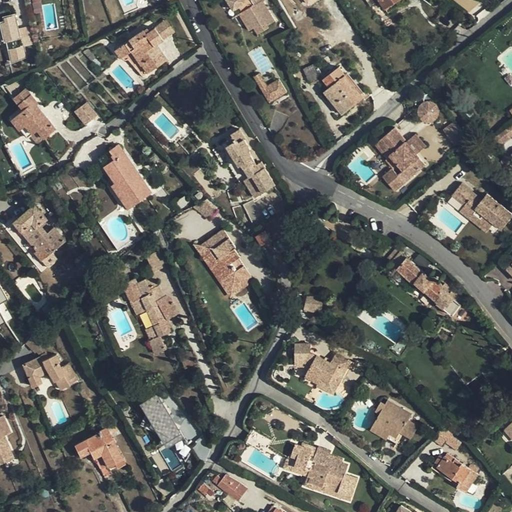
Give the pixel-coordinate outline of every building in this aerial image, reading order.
[(229,0),(235,9),(239,6),(242,11),(240,13),(250,29),(254,27),(258,33),(269,27),(268,25),(275,21),(263,0),(261,0),(256,3),(254,0),(229,0)] [(381,0),(389,12),(406,0),(381,0)] [(34,40),(31,23),(18,25),(15,8),(0,11),(0,19),(4,39),(6,39),(11,61),(25,54),(22,42),(34,40)] [(154,44),(156,43),(162,38),(155,27),(150,31),(146,33),(143,30),(130,38),(130,39),(116,48),(122,58),(123,59),(126,59),(127,59),(142,76),(166,60),(159,47),(157,49),(154,44)] [(101,69),(104,66),(89,49),(85,52),(101,69)] [(347,57),(337,64),(339,66),(346,74),(355,67),(347,57)] [(323,70),(327,76),(339,66),(337,64),(335,61),(323,70)] [(324,77),(318,66),(307,72),(313,82),(324,77)] [(346,74),(339,66),(327,76),(324,78),(331,86),(325,91),(336,105),(337,107),(342,103),(347,109),(363,96),(346,74)] [(270,101),(279,96),(274,87),(278,85),(275,81),(268,85),(261,72),(254,76),(270,101)] [(274,87),(279,96),(287,91),(279,78),(275,81),(278,85),(274,87)] [(14,96),(19,103),(30,94),(24,88),(14,96)] [(332,108),(336,105),(325,91),(321,94),(332,108)] [(55,129),(47,118),(43,121),(37,114),(41,111),(36,105),(37,103),(30,94),(19,103),(23,108),(11,118),(20,129),(21,129),(28,137),(37,129),(44,138),(55,129)] [(414,111),(428,125),(441,112),(427,98),(414,111)] [(98,115),(88,102),(76,112),(86,125),(98,115)] [(343,113),(347,109),(342,103),(337,107),(343,113)] [(47,118),(41,111),(37,114),(43,121),(47,118)] [(493,136),(491,137),(484,143),(488,147),(491,145),(493,148),(498,144),(500,146),(511,136),(511,135),(510,132),(511,130),(511,124),(511,123),(504,128),(493,136)] [(228,145),(235,157),(241,164),(244,162),(247,166),(252,174),(245,178),(256,196),(275,185),(264,167),(261,169),(257,163),(252,154),(253,153),(251,149),(244,138),(245,136),(240,128),(231,133),(235,140),(228,145)] [(396,129),(381,142),(392,155),(391,156),(405,172),(411,179),(426,166),(416,155),(406,144),(408,143),(396,129)] [(408,143),(406,144),(416,155),(426,146),(417,135),(408,143)] [(391,156),(392,155),(381,142),(377,145),(389,158),(391,156)] [(149,193),(117,145),(99,157),(115,181),(111,185),(127,208),(149,193)] [(233,159),(235,157),(228,145),(225,147),(233,159)] [(504,154),(501,160),(503,165),(504,167),(511,167),(511,165),(511,156),(511,154),(504,154)] [(262,160),(257,163),(261,169),(264,167),(266,165),(262,160)] [(396,192),(411,179),(405,172),(397,178),(392,171),(384,178),(396,192)] [(466,182),(458,192),(470,202),(468,204),(475,210),(471,216),(490,231),(498,221),(506,228),(511,220),(511,209),(497,197),(493,203),(486,198),(466,182)] [(491,192),(486,198),(493,203),(497,197),(491,192)] [(212,201),(208,198),(202,201),(198,203),(193,206),(208,218),(218,206),(212,201)] [(41,225),(47,219),(48,219),(35,204),(20,216),(23,220),(20,222),(24,227),(22,229),(38,248),(36,250),(43,259),(66,241),(55,227),(48,232),(44,228),(41,225)] [(475,210),(468,204),(464,210),(471,216),(475,210)] [(14,220),(22,229),(24,227),(20,222),(23,220),(20,216),(14,220)] [(50,223),(47,219),(41,225),(44,228),(50,223)] [(224,228),(201,243),(233,289),(252,276),(239,257),(240,256),(234,248),(236,246),(224,228)] [(268,232),(259,237),(265,247),(274,241),(268,232)] [(255,280),(252,276),(233,289),(201,243),(193,243),(230,297),(255,280)] [(389,256),(392,260),(401,250),(397,247),(389,256)] [(146,257),(152,271),(153,273),(154,272),(168,266),(161,250),(146,257)] [(401,250),(392,260),(391,262),(399,269),(399,268),(416,283),(417,281),(437,299),(446,289),(442,286),(444,283),(431,272),(429,275),(409,256),(401,250)] [(327,281),(308,269),(298,305),(315,312),(318,308),(323,310),(325,294),(316,291),(319,284),(326,286),(327,281)] [(158,281),(154,272),(153,273),(152,271),(145,274),(146,277),(137,281),(144,297),(132,302),(138,314),(147,309),(154,325),(147,329),(151,338),(149,339),(155,353),(167,348),(161,335),(172,331),(171,327),(173,326),(169,319),(180,313),(171,296),(164,293),(160,285),(162,284),(160,281),(158,281)] [(123,283),(132,302),(144,297),(137,281),(135,278),(123,283)] [(0,324),(12,319),(4,301),(6,300),(0,286),(0,324)] [(376,301),(363,319),(372,324),(381,313),(384,308),(376,301)] [(445,317),(434,311),(424,329),(435,335),(445,317)] [(37,331),(31,338),(27,342),(36,352),(37,351),(41,355),(43,360),(50,356),(46,350),(43,345),(47,341),(37,331)] [(294,346),(295,365),(303,365),(309,368),(304,375),(319,383),(322,379),(328,383),(330,379),(337,383),(349,364),(335,356),(331,362),(330,365),(326,363),(310,354),(311,346),(294,346)] [(180,355),(185,368),(197,363),(191,350),(180,355)] [(43,360),(41,355),(24,363),(35,386),(43,382),(40,375),(50,371),(56,380),(58,380),(62,389),(78,379),(69,363),(62,367),(59,361),(60,360),(57,353),(50,356),(43,360)] [(331,395),(337,383),(330,379),(328,383),(322,379),(319,383),(317,386),(331,395)] [(182,436),(157,396),(141,406),(166,446),(182,436)] [(398,441),(403,433),(402,432),(408,421),(412,414),(387,400),(385,404),(381,402),(376,411),(380,413),(370,429),(394,443),(395,440),(398,441)] [(3,415),(0,416),(0,455),(2,461),(14,456),(4,434),(10,431),(3,415)] [(417,426),(408,421),(402,432),(403,433),(411,438),(417,426)] [(108,427),(114,437),(122,433),(117,422),(108,427)] [(108,427),(108,426),(99,430),(99,431),(75,443),(81,455),(92,449),(96,457),(102,454),(108,467),(116,463),(118,466),(126,462),(114,437),(108,427)] [(256,428),(248,442),(265,452),(273,438),(256,428)] [(315,455),(317,448),(302,443),(300,446),(308,449),(310,450),(310,451),(310,453),(315,455)] [(348,464),(341,462),(329,458),(330,454),(331,450),(318,446),(317,448),(315,455),(310,453),(310,451),(310,450),(308,449),(300,446),(294,445),(292,456),(296,457),(294,465),(305,468),(306,466),(311,467),(308,476),(311,476),(309,481),(323,486),(327,472),(343,477),(339,491),(351,495),(357,477),(345,473),(348,464)] [(461,481),(459,484),(467,490),(479,473),(448,452),(446,456),(441,454),(435,464),(461,481)] [(96,457),(102,470),(108,467),(102,454),(96,457)] [(283,467),(308,476),(311,467),(306,466),(305,468),(294,465),(296,457),(292,456),(289,454),(285,462),(283,467)] [(342,458),(330,454),(329,458),(341,462),(342,458)] [(433,467),(459,484),(461,481),(435,464),(433,467)] [(219,484),(239,500),(248,488),(238,481),(227,475),(219,484)] [(339,491),(323,486),(309,481),(311,476),(308,476),(305,485),(350,500),(351,495),(339,491)] [(203,484),(198,490),(208,497),(213,491),(203,484)] [(47,489),(39,493),(42,500),(50,497),(47,489)]
